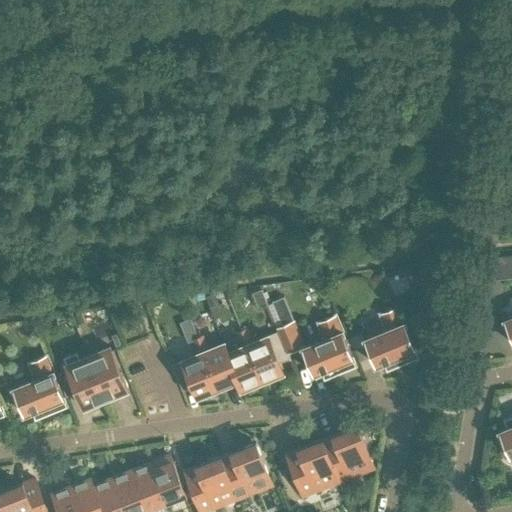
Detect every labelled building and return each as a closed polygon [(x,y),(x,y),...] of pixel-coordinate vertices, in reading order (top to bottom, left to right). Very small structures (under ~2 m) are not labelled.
[(511,253),(497,255),(493,280),(511,277),(511,253)] [(261,288),(252,292),(259,308),(268,305),(261,288)] [(214,294),(206,297),(210,307),(217,304),(214,294)] [(277,326),(279,332),(287,351),(297,347),(297,346),(297,345),(297,344),(298,344),(299,343),(299,342),(301,341),(303,341),(294,320),(284,296),(273,300),(282,324),(277,326)] [(376,363),(383,360),(406,351),(410,360),(419,356),(415,347),(416,347),(398,305),(380,313),(387,328),(365,338),(368,345),(367,349),(369,353),(372,356),(376,363)] [(420,311),(407,316),(415,335),(427,330),(420,311)] [(82,313),(74,316),(78,324),(85,321),(82,313)] [(313,372),(321,369),(344,359),(348,368),(357,365),(353,356),(336,314),(318,321),(325,337),(303,346),(306,354),(305,358),(307,362),(310,364),(313,372)] [(224,341),(228,351),(240,378),(238,379),(242,388),(262,380),(248,343),(252,341),(247,328),(237,332),(239,335),(224,341)] [(289,357),(287,351),(279,332),(269,336),(268,334),(252,341),(248,343),(262,380),(283,371),(279,361),(289,357)] [(240,378),(228,351),(224,341),(209,348),(203,335),(193,339),(199,352),(204,350),(219,387),(238,379),(240,378)] [(128,389),(110,346),(89,354),(89,353),(88,354),(106,399),(107,398),(107,397),(128,389)] [(204,350),(199,352),(172,363),(183,388),(193,384),(198,395),(219,387),(204,350)] [(106,399),(88,354),(87,354),(87,355),(80,358),(77,351),(64,357),(84,407),(105,398),(105,399),(106,399)] [(24,413),(32,409),(55,400),(59,409),(68,405),(64,396),(47,354),(29,361),(36,377),(14,387),(17,394),(16,398),(18,402),(21,405),(24,413)] [(511,424),(499,430),(503,438),(502,442),(504,446),(507,448),(510,456),(511,455),(511,424)] [(358,425),(323,439),(339,480),(374,466),(358,425)] [(323,439),(287,452),(304,494),(339,480),(323,439)] [(256,442),(221,456),(237,497),(273,483),(256,442)] [(171,454),(152,461),(167,500),(186,493),(171,454)] [(221,456),(186,470),(202,511),(237,497),(221,456)] [(152,461),(133,469),(148,508),(167,500),(152,461)] [(133,469),(114,476),(128,511),(137,511),(148,508),(133,469)] [(128,511),(114,476),(95,483),(106,511),(128,511)] [(49,511),(36,477),(0,491),(8,511),(49,511)] [(92,477),(72,485),(83,511),(106,511),(95,483),(92,477)] [(83,511),(72,485),(53,493),(60,511),(83,511)] [(8,511),(0,491),(0,511),(8,511)]
